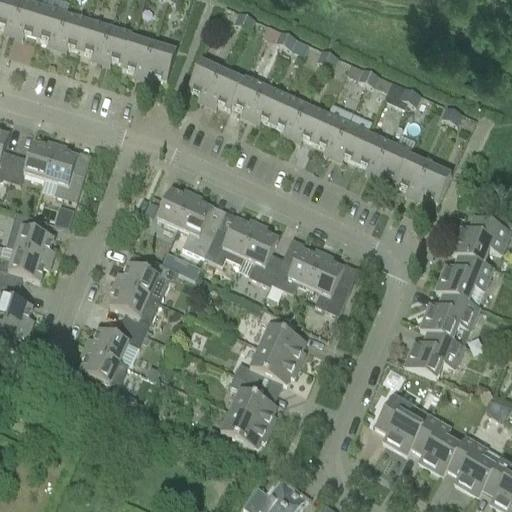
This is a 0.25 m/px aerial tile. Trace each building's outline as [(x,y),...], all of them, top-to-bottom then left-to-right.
[(166,8),(168,0),(158,0),(157,6),(166,8)] [(174,11),(176,0),(168,0),(166,8),(174,11)] [(0,33),(13,38),(23,8),(1,1),(0,4),(0,33)] [(35,45),(44,15),(23,8),(13,38),(35,45)] [(57,51),(66,21),(44,15),(35,45),(57,51)] [(240,35),(245,24),(238,20),(233,32),(240,35)] [(79,58),(88,28),(66,21),(57,51),(79,58)] [(248,39),(253,27),(245,24),(240,35),(248,39)] [(101,65),(110,35),(88,28),(79,58),(101,65)] [(121,75),(132,41),(110,35),(101,65),(122,71),(121,75)] [(282,54),(287,42),(278,38),(273,50),(282,54)] [(143,82),(152,52),(131,45),(132,41),(121,75),(143,82)] [(289,57),(294,45),(287,42),(282,54),(289,57)] [(165,89),(171,70),(175,59),(152,52),(143,82),(165,89)] [(320,58),(315,70),(323,73),(328,62),(320,58)] [(328,62),(323,73),(331,77),(336,65),(328,62)] [(207,107),(221,78),(199,68),(186,97),(207,107)] [(362,76),(356,88),(364,92),(369,80),(362,76)] [(241,87),(221,78),(207,107),(228,116),(243,84),(241,87)] [(369,80),(364,92),(372,95),(372,94),(377,84),(369,80)] [(251,122),(264,93),(243,84),(228,116),(229,117),(231,113),(251,122)] [(271,131),(284,103),(264,93),(251,122),(271,131)] [(407,111),(412,99),(404,96),(399,108),(407,111)] [(415,114),(420,103),(412,99),(407,111),(415,114)] [(292,141),(305,112),(284,103),(271,131),(292,141)] [(313,150),(326,122),(305,112),(292,141),(313,150)] [(448,129),(453,117),(445,114),(440,125),(448,129)] [(456,133),(461,121),(453,117),(448,129),(456,133)] [(334,160),(347,131),(326,122),(313,150),(334,160)] [(354,169),(368,141),(347,131),(334,160),(354,169)] [(0,186),(7,188),(15,162),(3,159),(8,142),(0,139),(0,186)] [(375,179),(388,150),(368,141),(354,169),(375,179)] [(45,188),(54,156),(32,149),(27,166),(15,162),(7,188),(19,192),(23,181),(45,188)] [(394,192),(409,159),(388,150),(375,179),(395,188),(394,192)] [(54,156),(45,188),(57,191),(54,203),(63,206),(76,210),(84,183),(72,180),(77,163),(54,156)] [(415,201),(428,173),(408,163),(410,160),(409,159),(394,192),(415,201)] [(436,211),(445,193),(450,182),(428,173),(415,201),(436,211)] [(177,236),(190,206),(169,196),(156,226),(177,236)] [(203,265),(216,237),(205,232),(212,216),(190,206),(177,236),(188,241),(181,255),(203,265)] [(153,225),(158,214),(149,210),(144,221),(153,225)] [(60,212),(56,229),(71,233),(75,215),(60,212)] [(15,220),(5,254),(14,257),(46,267),(52,244),(43,241),(47,230),(15,220)] [(509,237),(492,230),(473,223),(468,236),(460,233),(450,259),(482,271),(488,256),(500,261),(509,237)] [(242,265),(256,236),(235,226),(228,242),(216,237),(203,265),(221,273),(224,265),(240,272),(243,266),(242,265)] [(269,294),(270,292),(281,267),(270,261),(277,245),(256,236),(242,265),(243,266),(253,270),(247,284),(269,294)] [(281,267),(270,292),(282,297),(291,302),(297,290),(308,295),(322,266),(300,256),(293,272),(281,267)] [(39,289),(46,267),(14,257),(10,269),(0,265),(0,290),(18,296),(22,284),(39,289)] [(434,297),(434,298),(442,301),(442,300),(476,314),(492,275),(482,271),(458,262),(457,262),(452,275),(445,272),(434,297)] [(122,282),(118,291),(148,305),(159,310),(168,289),(172,291),(178,279),(163,273),(161,272),(145,264),(140,276),(128,270),(122,282)] [(322,266),(308,295),(319,300),(313,312),(337,323),(348,297),(336,291),(343,275),(322,266)] [(190,271),(184,283),(193,287),(199,275),(190,271)] [(15,308),(18,296),(0,290),(0,327),(25,335),(31,313),(15,308)] [(144,343),(149,331),(159,310),(148,305),(118,291),(108,313),(124,320),(119,331),(144,343)] [(429,310),(419,336),(426,339),(427,339),(463,353),(469,338),(478,315),(476,314),(442,300),(442,301),(437,313),(429,310)] [(298,373),(304,360),(301,358),(305,350),(281,339),(285,328),(262,318),(258,329),(268,333),(258,354),(298,373)] [(0,352),(18,358),(25,335),(0,327),(0,352)] [(129,375),(144,343),(119,331),(114,343),(98,336),(88,357),(118,371),(118,370),(127,374),(129,375)] [(463,353),(427,339),(426,339),(421,351),(414,348),(403,374),(435,387),(441,372),(453,376),(463,353)] [(293,385),(298,373),(258,354),(249,375),(238,371),(233,382),(256,392),(261,382),(285,393),(289,384),(293,385)] [(82,380),(77,389),(85,393),(82,398),(137,424),(142,412),(134,408),(135,406),(116,398),(117,395),(127,374),(118,370),(118,371),(88,357),(78,378),(82,380)] [(167,389),(173,376),(164,372),(158,385),(167,389)] [(269,437),(275,424),(272,423),(276,414),(252,403),(256,392),(233,382),(228,393),(239,397),(229,418),(269,437)] [(476,393),(473,401),(482,404),(486,394),(480,392),(476,393)] [(427,423),(414,415),(409,412),(392,402),(373,434),(386,441),(381,448),(405,462),(428,423),(427,423)] [(263,449),(269,437),(229,418),(219,439),(209,435),(204,446),(227,456),(232,446),(256,457),(260,448),(263,449)] [(458,453),(444,445),(450,436),(428,423),(405,462),(406,462),(410,455),(421,462),(417,469),(441,483),(464,444),(463,443),(458,453)] [(494,474),(481,466),(486,457),(464,444),(441,483),(446,476),(457,483),(453,490),(458,493),(477,504),(494,474)] [(494,474),(481,496),(482,497),(483,498),(493,504),(489,511),(490,511),(511,511),(511,469),(500,463),(494,474)] [(257,495),(244,511),(300,511),(302,510),(278,491),(268,504),(257,495)]
